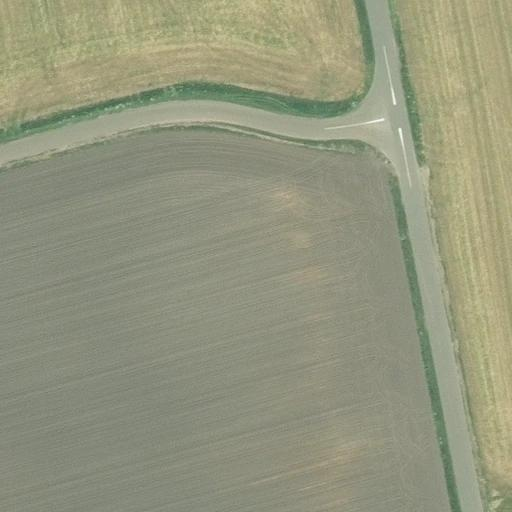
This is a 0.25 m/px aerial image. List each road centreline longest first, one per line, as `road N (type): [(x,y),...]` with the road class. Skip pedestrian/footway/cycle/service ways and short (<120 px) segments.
road 1 (unclassified): [(0,148),(173,106),(349,121),(398,115)]
road 2 (unclassified): [(474,511),(398,115)]
